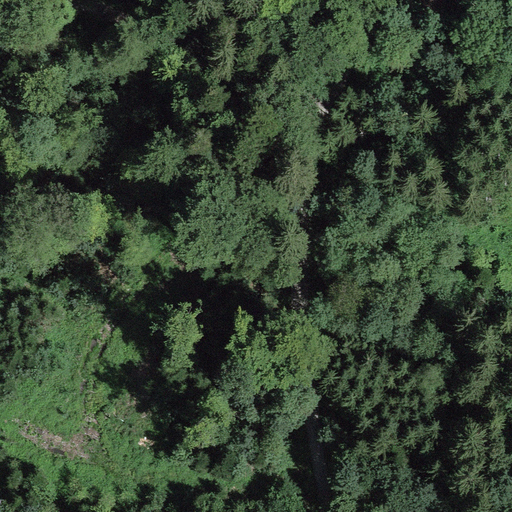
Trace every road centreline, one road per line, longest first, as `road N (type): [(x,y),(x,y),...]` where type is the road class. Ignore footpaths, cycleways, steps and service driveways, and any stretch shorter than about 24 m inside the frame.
road 1 (track): [(362,90),(314,213),(309,316),(321,511)]
road 2 (track): [(63,0),(362,90)]
